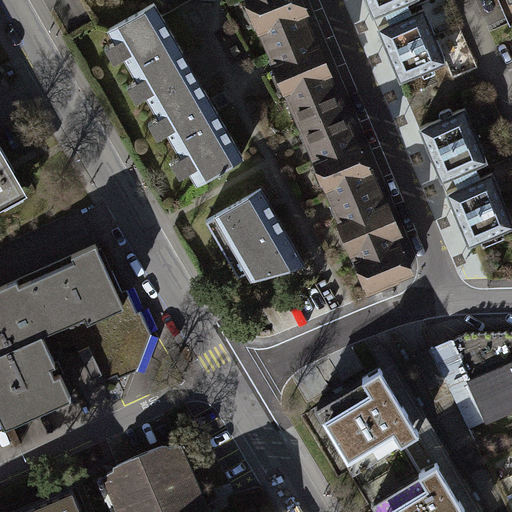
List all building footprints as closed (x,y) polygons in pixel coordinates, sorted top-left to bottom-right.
[(254,0),(373,287),(410,272),(298,0),(254,0)] [(418,0),(363,0),(373,22),(419,3),(418,0)] [(511,0),(493,0),(511,44),(511,0)] [(155,7),(106,36),(114,49),(104,55),(114,72),(124,66),(136,87),(126,92),(135,109),(144,103),(156,124),(146,130),(156,146),(165,140),(178,163),(169,168),(179,185),(188,180),(196,192),(246,162),(155,7)] [(425,14),(378,33),(400,85),(446,66),(425,14)] [(466,115),(419,134),(441,186),(488,166),(466,115)] [(0,217),(22,205),(1,167),(0,165),(0,217)] [(511,223),(493,179),(447,198),(468,250),(511,231),(511,223)] [(263,191),(204,225),(238,283),(245,279),(250,288),(309,271),(263,191)] [(98,248),(0,292),(0,422),(5,433),(77,400),(85,419),(131,397),(152,338),(142,315),(136,317),(126,294),(120,297),(98,248)] [(511,336),(465,336),(431,351),(472,438),(511,419),(511,336)] [(312,413),(350,476),(418,437),(380,372),(312,413)] [(350,476),(369,507),(436,467),(418,437),(350,476)] [(203,511),(205,511),(177,444),(108,473),(117,496),(113,498),(118,511),(50,511),(46,501),(19,511),(203,511)] [(369,507),(371,511),(463,511),(436,467),(369,507)]
